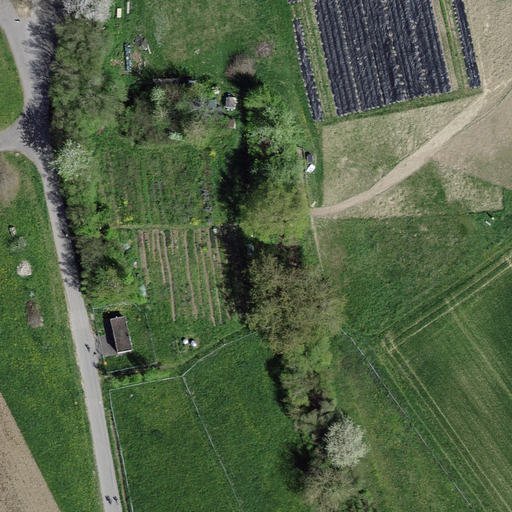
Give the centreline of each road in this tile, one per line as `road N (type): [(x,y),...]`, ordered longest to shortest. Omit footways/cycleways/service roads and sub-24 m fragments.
road 1 (residential): [(42,135),(112,511)]
road 2 (residential): [(2,0),(42,135)]
